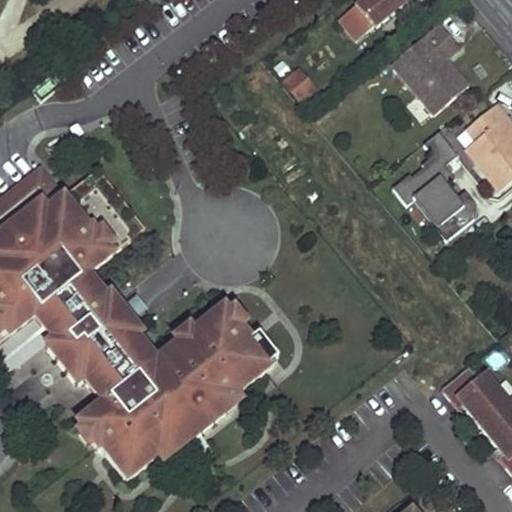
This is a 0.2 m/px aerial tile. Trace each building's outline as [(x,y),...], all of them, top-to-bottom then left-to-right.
[(409,0),(367,0),(338,24),(355,44),(409,0)] [(460,50),(440,27),(392,69),(434,118),(469,87),(451,65),(447,68),(443,64),(447,61),(460,50)] [(280,81),(299,105),(317,90),(299,67),(280,81)] [(466,151),(498,191),(511,179),(511,139),(510,136),(500,124),(505,120),(496,108),(467,130),(477,142),(466,151)] [(511,135),(511,127),(505,120),(500,124),(510,136),(511,135)] [(440,173),(459,158),(445,140),(387,185),(414,219),(423,212),(446,241),(476,217),(440,173)] [(86,286),(143,239),(94,181),(60,209),(44,222),(38,215),(54,202),(37,181),(0,211),(0,357),(34,329),(53,352),(86,391),(105,414),(80,435),(85,440),(97,454),(102,460),(105,458),(132,490),(162,465),(163,467),(176,457),(180,461),(231,419),(227,414),(239,404),(238,402),(268,377),(267,375),(279,364),(259,341),(251,347),(241,335),(229,320),(225,314),(194,340),(179,352),(157,371),(138,348),(143,344),(133,331),(120,317),(110,305),(106,309),(86,286)] [(60,209),(54,202),(38,215),(44,222),(60,209)] [(136,304),(120,317),(133,331),(148,319),(136,304)] [(246,330),(234,316),(229,320),(241,335),(246,330)] [(190,335),(175,348),(179,352),(194,340),(190,335)] [(53,352),(47,358),(79,397),(86,391),(53,352)] [(477,383),(467,371),(440,393),(457,413),(462,410),(479,431),(508,407),(484,378),(477,383)] [(239,404),(227,414),(231,419),(243,409),(239,404)] [(511,411),(508,407),(479,431),(498,452),(501,449),(506,455),(497,461),(511,479),(511,411)] [(97,454),(85,440),(80,444),(93,458),(97,454)] [(176,457),(163,467),(167,472),(180,461),(176,457)]
